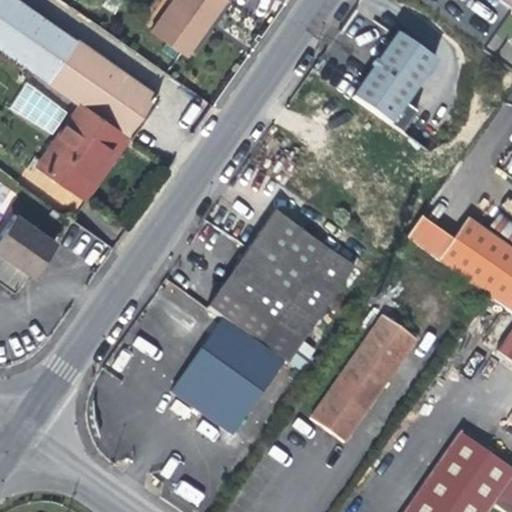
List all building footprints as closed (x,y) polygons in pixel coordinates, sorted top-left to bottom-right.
[(52,25),(17,0),(0,0),(0,45),(25,63),(46,80),(74,40),(52,25)] [(183,54),(220,0),(169,0),(148,30),(183,54)] [(511,0),(496,0),(511,11),(511,0)] [(389,127),(432,64),(394,37),(351,100),(389,127)] [(154,96),(74,40),(46,80),(77,102),(34,165),(75,193),(110,143),(106,139),(114,128),(126,137),(154,96)] [(126,137),(114,128),(106,139),(110,143),(75,193),(83,199),(126,137)] [(206,309),(222,320),(284,363),(287,364),(353,269),(272,213),(206,309)] [(511,222),(500,213),(488,229),(511,246),(511,222)] [(24,275),(48,240),(11,214),(0,230),(0,286),(11,294),(24,275)] [(404,239),(434,261),(449,240),(419,218),(404,239)] [(511,254),(463,220),(449,240),(434,261),(483,295),(496,304),(511,315),(511,254)] [(52,243),(48,240),(24,275),(28,278),(52,243)] [(342,445),(415,343),(380,319),(308,421),(323,432),(342,445)] [(230,438),(284,363),(222,320),(169,394),(230,438)] [(511,323),(492,351),(511,365),(511,323)] [(489,511),(511,480),(511,472),(458,435),(403,511),(489,511)]
